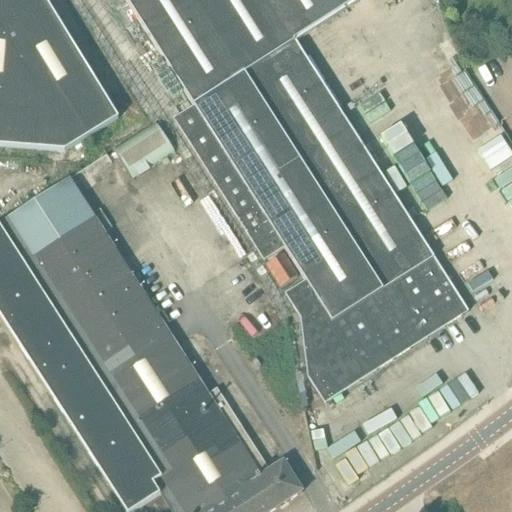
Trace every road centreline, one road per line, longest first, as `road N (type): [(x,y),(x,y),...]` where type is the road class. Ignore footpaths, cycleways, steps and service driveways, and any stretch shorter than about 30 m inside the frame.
road 1 (unknown): [(511,240),(408,71),(410,0)]
road 2 (unclassified): [(380,511),(511,411)]
